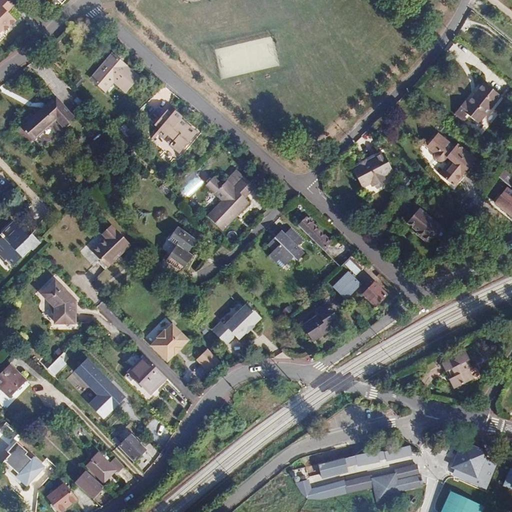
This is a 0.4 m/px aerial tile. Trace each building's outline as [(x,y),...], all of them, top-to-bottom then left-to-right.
[(0,0),(0,34),(2,33),(3,34),(15,23),(8,15),(3,10),(7,5),(1,0),(0,0)] [(52,0),(54,1),(62,9),(70,0),(52,0)] [(8,15),(12,10),(7,5),(3,10),(8,15)] [(114,57),(92,83),(108,95),(117,85),(128,94),(141,80),(114,57)] [(464,102),(454,114),(464,122),(469,117),(478,124),(500,97),(484,83),(466,104),(464,102)] [(53,99),(20,128),(31,140),(54,121),(60,128),(71,119),(53,99)] [(181,122),(183,119),(184,117),(177,111),(173,114),(169,110),(157,124),(161,128),(157,132),(165,139),(168,135),(174,141),(170,145),(179,154),(198,133),(189,124),(187,127),(181,122)] [(189,124),(183,119),(181,122),(187,127),(189,124)] [(449,165),(445,171),(452,177),(448,182),(454,187),(476,161),(458,146),(455,149),(438,135),(428,147),(437,155),(434,158),(435,160),(440,163),(443,162),(444,161),(449,165)] [(375,158),(353,169),(363,189),(372,185),(373,187),(386,180),(375,158)] [(238,168),(231,175),(250,193),(256,187),(238,168)] [(452,177),(445,171),(441,176),(448,182),(452,177)] [(499,179),(510,188),(511,185),(511,179),(504,173),(499,179)] [(250,193),(231,175),(222,184),(213,175),(205,183),(221,199),(205,215),(220,230),(248,202),(244,198),(250,193)] [(185,189),(191,194),(202,181),(196,176),(185,189)] [(511,194),(506,189),(494,202),(511,216),(511,194)] [(421,211),(409,225),(419,235),(418,236),(429,246),(443,229),(421,211)] [(306,217),(298,225),(322,250),(330,242),(306,217)] [(154,262),(168,277),(176,268),(178,270),(190,255),(185,250),(189,244),(191,246),(196,240),(178,225),(168,236),(176,243),(163,258),(160,255),(154,262)] [(105,240),(91,252),(106,269),(115,260),(113,258),(117,255),(119,257),(130,246),(115,230),(114,231),(110,227),(101,235),(105,240)] [(0,263),(1,265),(4,263),(10,270),(27,254),(28,255),(36,247),(29,239),(24,243),(21,240),(21,239),(17,234),(16,235),(10,228),(0,237),(0,263)] [(269,256),(276,263),(281,258),(287,264),(293,258),(297,262),(304,254),(296,247),(303,241),(291,229),(284,235),(281,232),(268,245),(273,251),(269,256)] [(281,258),(276,263),(282,269),(287,264),(281,258)] [(361,269),(351,258),(346,262),(357,274),(361,269)] [(349,271),(334,286),(346,298),(361,283),(349,271)] [(368,282),(359,290),(373,306),(386,295),(374,283),(371,285),(368,282)] [(56,284),(43,297),(57,310),(57,325),(78,325),(77,311),(76,311),(75,302),(56,284)] [(316,316),(302,328),(313,341),(338,320),(324,303),(313,311),(316,316)] [(221,324),(212,333),(226,347),(235,338),(238,342),(246,335),(247,335),(254,329),(253,328),(261,320),(248,306),(224,328),(221,324)] [(157,340),(150,347),(167,362),(173,355),(174,355),(181,349),(180,348),(187,341),(171,325),(164,333),(163,331),(159,332),(156,335),(156,339),(157,340)] [(54,376),(68,364),(56,349),(42,362),(54,376)] [(208,349),(197,360),(209,372),(220,361),(208,349)] [(441,365),(446,374),(448,372),(452,380),(449,381),(454,390),(473,380),(468,372),(471,370),(467,362),(469,361),(465,353),(441,365)] [(169,381),(144,356),(128,372),(153,397),(169,381)] [(107,421),(131,396),(90,357),(77,370),(100,393),(90,404),(107,421)] [(23,382),(6,365),(0,372),(0,392),(7,399),(23,382)] [(128,425),(114,438),(120,445),(134,432),(128,425)] [(135,433),(122,446),(137,460),(149,448),(135,433)] [(32,450),(21,441),(12,451),(14,454),(8,461),(8,471),(27,487),(44,467),(29,453),(32,450)] [(479,485),(488,462),(476,457),(478,451),(455,443),(446,466),(458,470),(455,477),(461,479),(463,473),(469,475),(467,481),(479,485)] [(413,455),(411,447),(384,452),(376,451),(318,465),(322,479),(348,472),(347,467),(357,464),(358,467),(413,455)] [(91,463),(87,467),(103,483),(114,471),(95,454),(88,461),(91,463)] [(122,467),(114,458),(108,463),(117,472),(122,467)] [(388,484),(410,478),(408,469),(386,475),(388,484)] [(91,498),(101,487),(86,473),(76,483),(91,498)] [(369,506),(392,500),(391,494),(388,484),(386,477),(363,483),(365,491),(369,506)] [(388,484),(391,494),(415,487),(413,477),(388,484)] [(301,496),(298,484),(283,490),(289,499),(295,505),(297,506),(310,506),(338,499),(365,491),(363,481),(336,488),(335,487),(301,496)] [(63,485),(47,499),(58,511),(60,511),(75,499),(63,485)] [(442,511),(483,511),(486,504),(451,490),(442,511)]
